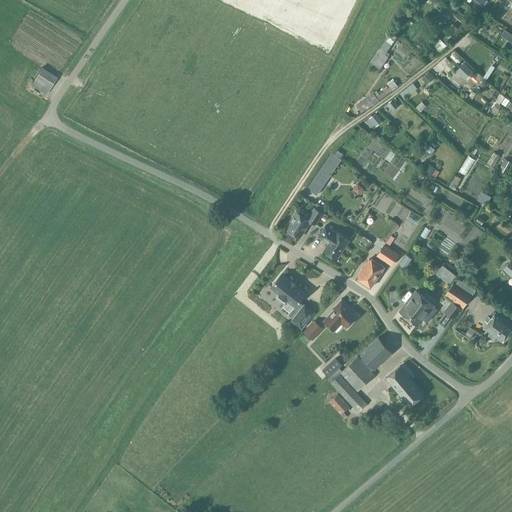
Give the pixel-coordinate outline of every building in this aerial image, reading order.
[(482,8),(478,4),(473,9),(477,14),(482,8)] [(454,23),(448,27),(451,32),(458,28),(454,23)] [(505,30),(501,35),(507,39),(511,34),(505,30)] [(388,36),(370,63),(380,69),(389,56),(386,54),(395,40),(388,36)] [(439,48),(445,44),(439,36),(433,40),(439,48)] [(473,69),(465,62),(457,71),(465,78),(473,69)] [(40,71),(34,79),(31,84),(47,94),(57,77),(42,68),(40,71)] [(391,89),(397,85),(393,78),(387,82),(391,89)] [(407,92),(416,88),(413,83),(405,87),(407,92)] [(373,93),(356,106),(361,113),(379,101),(379,100),(376,97),(373,93)] [(504,108),(510,100),(501,94),(489,109),(497,114),(502,107),(504,108)] [(393,97),(385,103),(389,109),(397,102),(393,97)] [(444,106),(449,110),(454,105),(448,100),(444,106)] [(369,119),(374,125),(381,119),(376,113),(369,119)] [(429,143),(423,148),(429,154),(435,149),(429,143)] [(487,159),(491,166),(501,159),(497,152),(487,159)] [(307,190),(317,196),(341,160),(332,154),(307,190)] [(459,171),(466,176),(477,161),(470,156),(459,171)] [(430,164),(425,172),(431,176),(436,169),(430,164)] [(457,188),(463,180),(457,175),(451,183),(457,188)] [(316,204),(314,208),(307,218),(296,212),(286,229),(300,237),(310,221),(315,224),(325,209),(316,204)] [(333,225),(338,220),(332,215),(327,221),(333,225)] [(335,232),(333,231),(325,226),(318,237),(325,242),(326,241),(329,242),(323,251),(337,260),(349,241),(336,232),(335,232)] [(391,234),(385,242),(389,245),(395,237),(391,234)] [(384,245),(377,256),(392,266),(399,255),(384,245)] [(405,269),(412,259),(406,255),(399,265),(405,269)] [(371,288),(384,267),(372,259),(371,261),(369,260),(358,277),(359,278),(358,279),(371,288)] [(511,261),(503,269),(511,276),(511,261)] [(450,282),(455,276),(452,273),(447,280),(450,282)] [(297,284),(292,281),(291,282),(281,274),(271,287),(279,293),(276,296),(285,303),(287,300),(295,307),(306,293),(296,286),(297,284)] [(463,308),(472,296),(454,283),(445,295),(463,308)] [(432,306),(434,304),(416,291),(400,311),(417,325),(423,318),(427,322),(437,310),(432,306)] [(334,331),(341,323),(347,328),(358,317),(349,308),(350,307),(342,299),(337,305),(338,306),(323,321),(334,331)] [(452,302),(445,312),(453,318),(461,309),(452,302)] [(304,305),(297,314),(292,320),(301,328),(313,313),(304,305)] [(502,342),(511,328),(511,324),(496,313),(484,329),(490,333),(487,337),(493,342),(496,337),(502,342)] [(312,340),(322,329),(314,321),(304,332),(312,340)] [(375,370),(393,353),(378,337),(360,354),(375,370)] [(358,392),(376,375),(373,373),(358,356),(340,373),(358,392)] [(336,358),(322,370),(329,378),(342,365),(336,358)] [(424,395),(400,366),(386,378),(410,406),(424,395)] [(340,375),(331,383),(358,413),(367,404),(340,375)] [(342,415),(345,413),(351,407),(338,394),(329,402),(342,415)]
